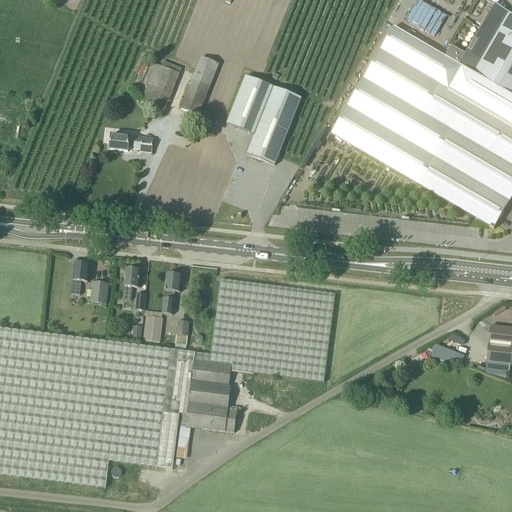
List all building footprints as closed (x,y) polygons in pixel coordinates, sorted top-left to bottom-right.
[(481,53),(483,54),(472,73),(394,27),(331,135),(489,227),(493,230),(496,226),(511,197),(511,14),(508,12),(495,34),(487,29),(478,43),(478,45),(477,47),(478,50),(479,52),(481,53)] [(220,65),(202,58),(181,110),(199,118),(220,65)] [(165,112),(179,74),(181,69),(163,61),(161,67),(155,66),(142,103),(165,112)] [(254,136),(246,155),(274,167),(300,99),(245,77),(226,126),(254,136)] [(140,153),(151,154),(153,141),(111,136),(109,150),(127,153),(128,147),(141,149),(140,153)] [(89,266),(75,264),(70,304),(78,305),(81,282),(87,283),(89,266)] [(140,272),(126,270),(124,287),(122,301),(131,302),(132,288),(139,289),(140,272)] [(179,294),(181,276),(167,275),(162,315),(172,316),(175,293),(179,294)] [(211,356),(0,329),(0,475),(105,489),(109,462),(172,470),(179,415),(181,415),(180,427),(225,433),(234,434),(237,411),(228,409),(231,388),(229,388),(231,372),(324,383),(335,295),(220,281),(211,356)] [(109,285),(93,284),(90,303),(106,305),(109,285)] [(144,313),(146,295),(136,295),(134,313),(144,313)] [(160,344),(163,319),(146,317),(143,342),(160,344)] [(186,347),(189,324),(178,322),(175,346),(186,347)] [(510,370),(511,362),(511,355),(511,329),(490,327),(486,363),(488,363),(488,367),(510,370)] [(141,337),(141,328),(133,329),(134,337),(141,337)] [(460,352),(465,342),(451,336),(446,346),(460,352)] [(431,358),(450,364),(451,360),(462,364),(465,355),(434,346),(431,358)] [(119,469),(116,468),(114,469),(112,471),(111,474),(112,476),(113,478),(116,479),(119,478),(121,476),(122,474),(121,471),(119,469)]
